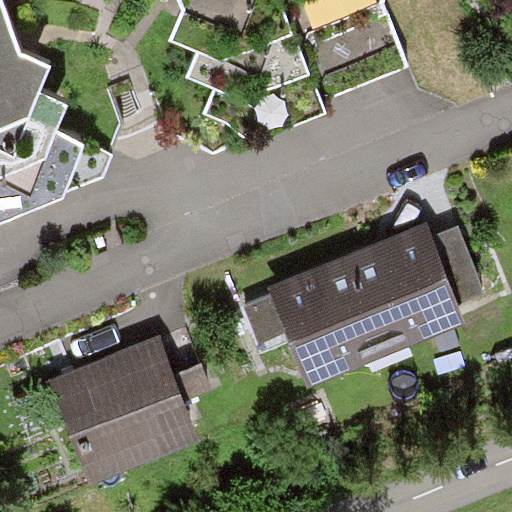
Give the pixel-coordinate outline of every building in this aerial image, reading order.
[(371,0),(170,0),(207,106),(387,45),(371,0)] [(0,32),(0,182),(46,167),(0,32)] [(428,245),(454,308),(475,299),(448,236),(428,245)] [(278,334),(299,382),(458,315),(454,308),(428,245),(424,237),(246,312),(259,342),(278,334)] [(150,350),(43,393),(80,487),(188,445),(173,407),(163,383),(150,350)] [(163,383),(173,407),(205,395),(195,370),(163,383)]
